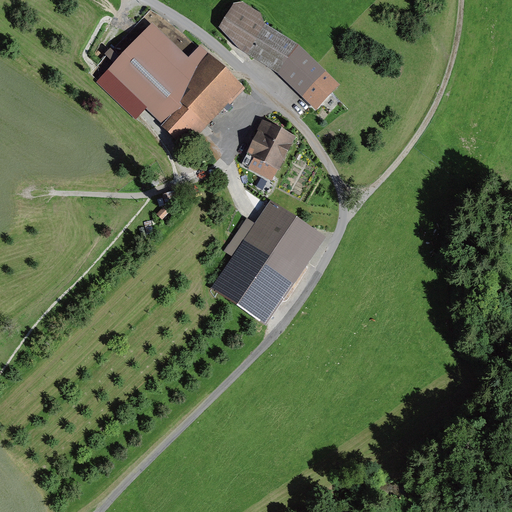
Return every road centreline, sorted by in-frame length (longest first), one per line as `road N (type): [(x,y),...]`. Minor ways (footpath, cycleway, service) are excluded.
road 1 (track): [(40,194),(136,197),(178,178),(175,158),(97,66),(133,0)]
road 2 (track): [(344,221),(412,144),(443,92),(462,0)]
road 3 (track): [(0,372),(155,194)]
road 4 (track): [(180,170),(207,176),(218,167),(264,91)]
